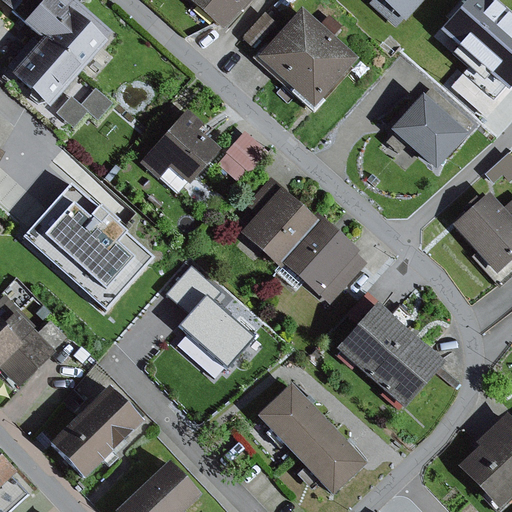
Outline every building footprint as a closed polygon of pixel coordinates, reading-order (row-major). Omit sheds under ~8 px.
[(40,40),(9,75),(49,110),(107,45),(105,42),(112,34),(73,0),(0,0),(0,1),(25,23),(22,25),(40,40)] [(186,0),(222,32),(251,0),(186,0)] [(402,21),(377,0),(371,0),(368,5),(394,29),(402,21)] [(377,0),(402,21),(405,24),(425,0),(377,0)] [(511,34),(511,24),(483,0),(473,0),(444,33),(475,60),(461,77),(494,105),(511,83),(511,35),(511,34)] [(301,10),(257,59),(314,109),(357,59),(301,10)] [(265,13),(241,39),(254,51),(278,25),(265,13)] [(80,105),(70,97),(54,115),(72,130),(87,113),(97,122),(112,105),(95,89),(80,105)] [(421,96),(388,132),(393,136),(405,147),(435,174),(467,137),(421,96)] [(186,111),(139,165),(158,181),(160,179),(169,168),(187,183),(190,186),(220,151),(205,138),(198,132),(202,128),(204,126),(186,111)] [(198,132),(205,138),(209,134),(202,128),(198,132)] [(268,154),(244,132),(216,164),(240,185),(268,154)] [(405,147),(393,136),(385,144),(398,155),(405,147)] [(511,160),(507,155),(483,176),(492,186),(502,177),(508,184),(511,179),(511,160)] [(169,168),(160,179),(178,194),(187,183),(169,168)] [(318,222),(270,179),(246,206),(256,216),(240,234),(277,268),(281,264),(318,222)] [(151,259),(69,186),(22,239),(104,312),(151,259)] [(488,194),(451,226),(477,254),(495,274),(511,259),(511,201),(502,210),(488,194)] [(321,219),(318,222),(281,264),(303,283),(329,306),(366,264),(356,256),(359,253),(321,219)] [(511,259),(495,274),(477,254),(471,258),(499,289),(511,277),(511,259)] [(277,268),(273,272),(295,292),(303,283),(281,264),(277,268)] [(3,295),(0,298),(0,319),(5,324),(15,313),(31,329),(34,326),(3,295)] [(375,305),(335,352),(367,379),(409,334),(406,331),(415,320),(399,306),(390,317),(375,305)] [(0,371),(18,390),(54,354),(31,329),(15,313),(5,324),(0,319),(0,371)] [(49,323),(39,332),(56,349),(66,339),(49,323)] [(444,366),(409,334),(367,379),(402,411),(444,366)] [(90,357),(81,348),(73,357),(82,366),(90,357)] [(291,386),(256,418),(331,497),(365,465),(291,386)] [(53,440),(48,446),(82,481),(101,462),(110,454),(142,423),(107,388),(53,440)] [(476,448),(455,467),(497,511),(498,511),(511,498),(511,420),(506,414),(474,445),(476,448)] [(48,446),(53,440),(45,431),(36,439),(44,448),(48,446)] [(117,461),(110,454),(101,462),(108,469),(117,461)] [(0,510),(1,511),(12,511),(30,496),(13,478),(17,474),(0,456),(0,510)] [(167,464),(115,511),(183,511),(199,498),(167,464)]
